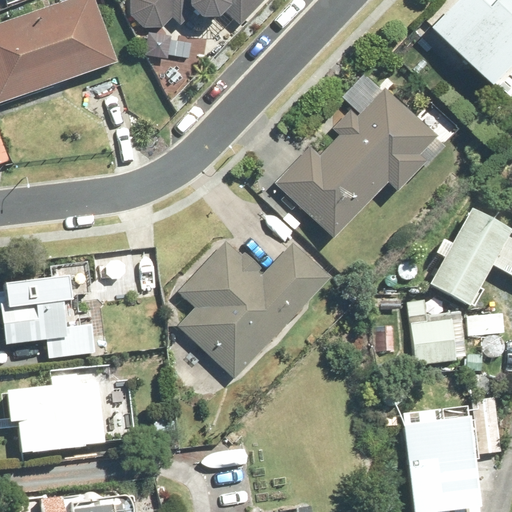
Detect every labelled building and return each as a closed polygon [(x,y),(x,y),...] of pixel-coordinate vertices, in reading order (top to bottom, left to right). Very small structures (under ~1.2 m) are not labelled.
[(47,0),(49,4),(0,21),(0,99),(111,60),(89,0),(47,0)] [(127,0),(128,13),(140,25),(159,24),(169,14),(177,22),(189,10),(195,15),(212,15),(219,8),(236,23),(257,0),(127,0)] [(511,0),(449,0),(424,27),(483,83),(511,52),(511,0)] [(192,40),(143,30),(139,51),(187,61),(192,40)] [(346,109),(328,128),(334,134),(314,155),(305,148),(271,183),(327,237),(381,181),(390,190),(419,159),(411,153),(428,135),(379,88),(353,116),(346,109)] [(438,240),(431,252),(438,256),(423,283),(463,304),(485,263),(511,277),(511,235),(503,230),(505,228),(466,206),(446,243),(438,240)] [(259,274),(254,269),(257,267),(241,251),(239,254),(222,240),(176,292),(191,307),(175,326),(230,379),(324,276),(288,242),(259,274)] [(59,326),(55,298),(62,297),(59,274),(0,280),(0,342),(42,338),(45,357),(91,352),(86,323),(59,326)] [(412,364),(454,358),(449,318),(423,321),(420,298),(402,301),(405,329),(407,329),(412,364)] [(336,315),(327,307),(316,319),(326,327),(336,315)] [(498,313),(464,316),(466,335),(500,332),(498,313)] [(376,363),(377,375),(390,375),(389,362),(376,363)] [(69,374),(44,376),(45,385),(0,389),(0,390),(3,422),(12,420),(15,451),(24,450),(24,452),(78,446),(78,444),(96,442),(89,383),(70,385),(69,374)] [(469,399),(475,453),(498,450),(492,397),(469,399)] [(419,511),(473,506),(461,415),(395,422),(406,511),(419,511)] [(164,422),(154,422),(154,433),(165,433),(164,422)] [(182,429),(181,439),(192,440),(192,429),(182,429)] [(75,492),(73,494),(31,498),(33,511),(130,511),(130,496),(129,496),(128,495),(126,494),(118,495),(116,494),(114,494),(112,493),(93,495),(90,494),(88,492),(85,491),(82,490),(80,490),(77,491),(75,492)]
